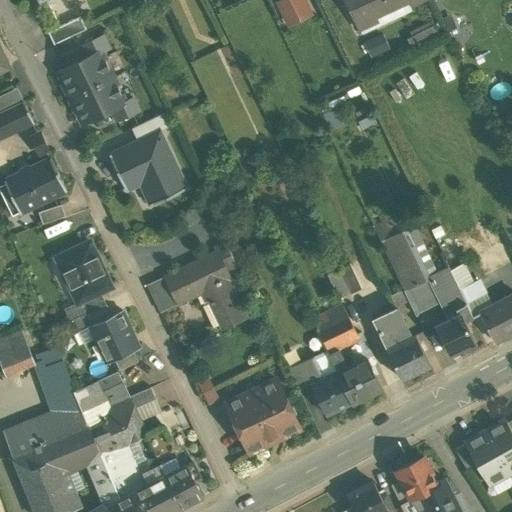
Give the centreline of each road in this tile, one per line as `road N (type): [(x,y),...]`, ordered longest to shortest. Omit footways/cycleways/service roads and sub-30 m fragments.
road 1 (residential): [(244,507),(4,0)]
road 2 (secondary): [(420,411),(244,507)]
